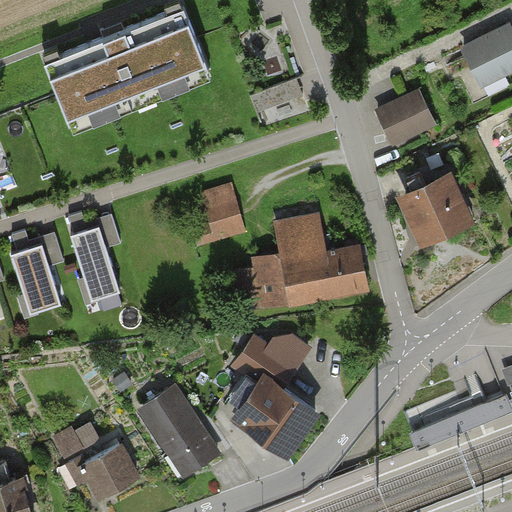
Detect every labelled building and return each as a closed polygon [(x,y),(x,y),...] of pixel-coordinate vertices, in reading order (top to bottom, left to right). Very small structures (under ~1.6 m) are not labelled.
[(212,74),(185,5),(47,60),(75,129),(212,74)] [(511,71),(511,21),(465,47),(485,85),(511,71)] [(265,109),(307,94),(299,73),(257,89),(265,109)] [(420,90),(379,111),(397,145),(438,124),(420,90)] [(451,176),(398,201),(422,250),(474,224),(451,176)] [(214,231),(246,223),(236,182),(204,189),(214,231)] [(105,211),(111,244),(122,242),(116,209),(105,211)] [(368,282),(358,235),(325,242),(319,215),(278,223),(284,255),(226,266),(234,309),(368,282)] [(121,288),(100,222),(72,231),(93,297),(121,288)] [(54,257),(66,253),(59,231),(47,235),(54,257)] [(61,299),(43,242),(14,251),(33,308),(61,299)] [(511,364),(503,368),(509,384),(511,383),(511,364)] [(293,459),(326,415),(272,374),(239,418),(293,459)] [(182,383),(144,407),(189,479),(227,455),(182,383)] [(480,403),(412,430),(419,446),(486,419),(511,408),(511,402),(508,392),(480,403)] [(103,504),(144,481),(125,447),(84,470),(103,504)] [(40,511),(30,478),(0,487),(0,511),(40,511)]
